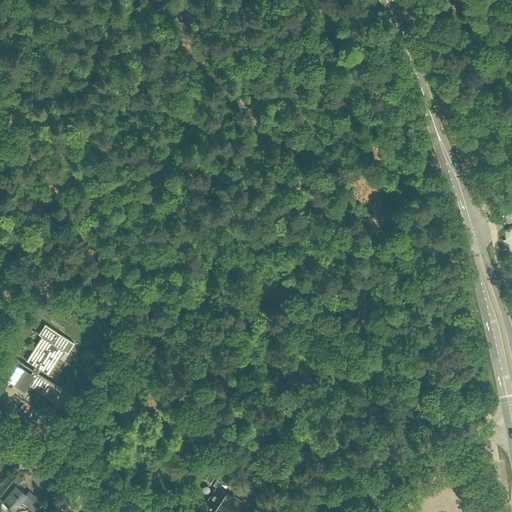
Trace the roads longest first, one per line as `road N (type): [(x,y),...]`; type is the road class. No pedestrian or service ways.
road 1 (track): [(367,290),(188,295),(138,286),(95,253),(0,107)]
road 2 (track): [(367,290),(363,231),(274,178),(248,113),(188,46),(181,0)]
road 3 (tertiary): [(430,112),(492,332),(510,431)]
road 4 (tertiary): [(511,338),(430,112)]
road 5 (unclassified): [(299,511),(330,491),(433,451),(510,431)]
road 6 (unclassified): [(152,511),(0,408)]
road 7 (track): [(396,466),(365,389),(367,290)]
road 8 (tertiary): [(430,112),(386,0)]
